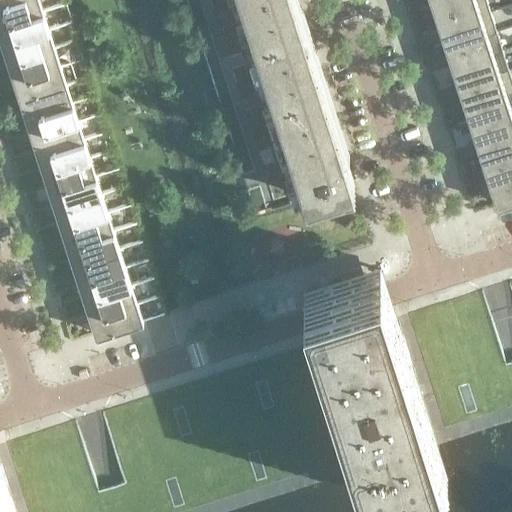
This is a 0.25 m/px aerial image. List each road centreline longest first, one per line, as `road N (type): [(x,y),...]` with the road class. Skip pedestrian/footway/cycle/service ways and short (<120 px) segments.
road 1 (unclassified): [(28,412),(440,282)]
road 2 (residential): [(440,282),(345,0)]
